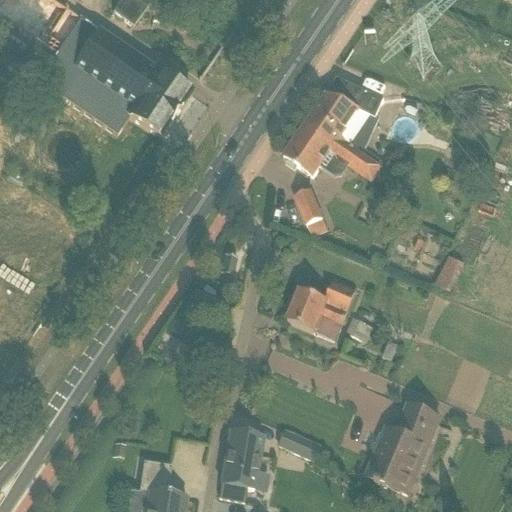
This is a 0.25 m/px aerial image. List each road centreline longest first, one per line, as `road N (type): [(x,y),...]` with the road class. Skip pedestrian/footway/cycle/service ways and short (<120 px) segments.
road 1 (primary): [(27,459),(338,0)]
road 2 (unclassified): [(202,511),(258,241)]
